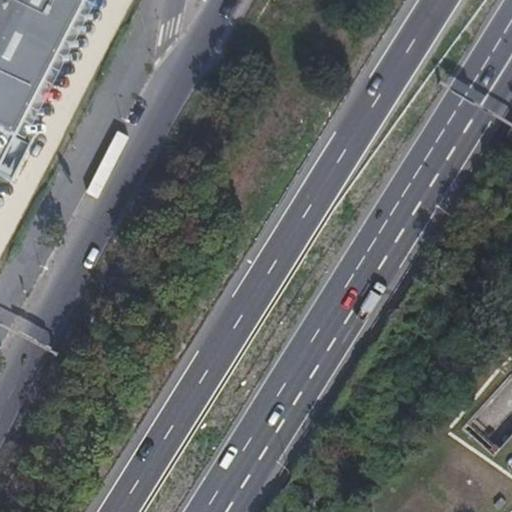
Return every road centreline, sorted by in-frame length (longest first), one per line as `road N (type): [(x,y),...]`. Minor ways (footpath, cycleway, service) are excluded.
road 1 (motorway): [(439,0),(119,511)]
road 2 (motorway): [(209,511),(462,104)]
road 3 (primary): [(171,98),(0,411)]
